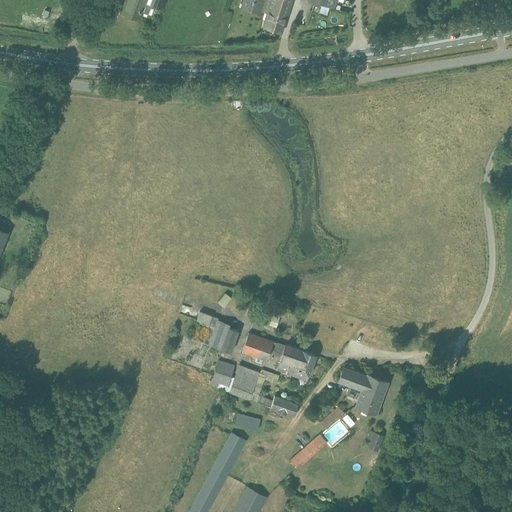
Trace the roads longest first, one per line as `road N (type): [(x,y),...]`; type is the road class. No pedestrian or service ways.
road 1 (unclassified): [(511,53),(262,88),(64,83)]
road 2 (primary): [(511,29),(258,68),(66,63)]
road 3 (unclassified): [(511,131),(488,170),(490,280),(462,339)]
road 4 (track): [(452,511),(443,392),(462,339)]
